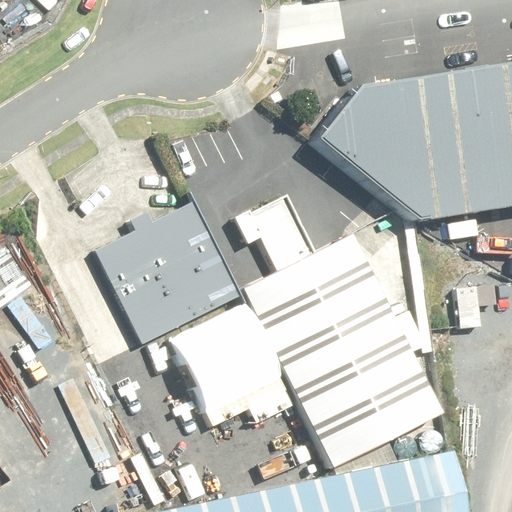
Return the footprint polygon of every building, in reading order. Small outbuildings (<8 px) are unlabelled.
[(353,97),(341,99),(307,144),(406,221),(511,205),(511,60),(364,85),(353,97)] [(241,298),(193,201),(95,251),(143,346),(241,298)] [(336,469),(445,411),(352,236),(243,294),(329,456),(336,469)] [(473,290),(452,289),(450,330),(471,331),(473,290)] [(467,511),(456,451),(163,511),(467,511)]
